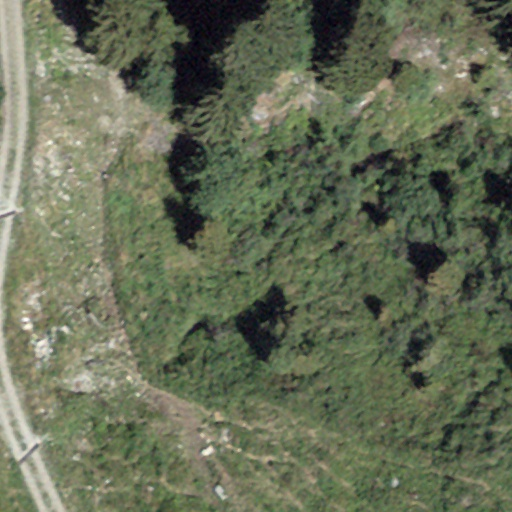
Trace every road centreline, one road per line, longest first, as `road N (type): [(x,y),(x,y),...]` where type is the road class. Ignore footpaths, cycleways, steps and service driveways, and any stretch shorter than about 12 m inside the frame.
road 1 (track): [(0,6),(9,88),(0,165)]
road 2 (track): [(0,398),(49,511)]
